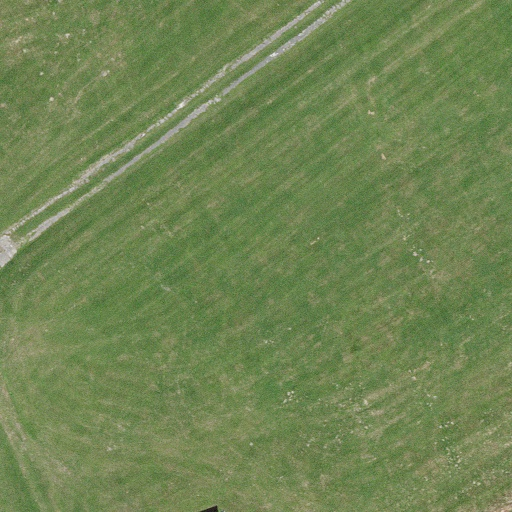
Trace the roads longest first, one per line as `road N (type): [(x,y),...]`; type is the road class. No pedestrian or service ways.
road 1 (track): [(0,271),(337,0)]
road 2 (track): [(0,348),(63,511)]
